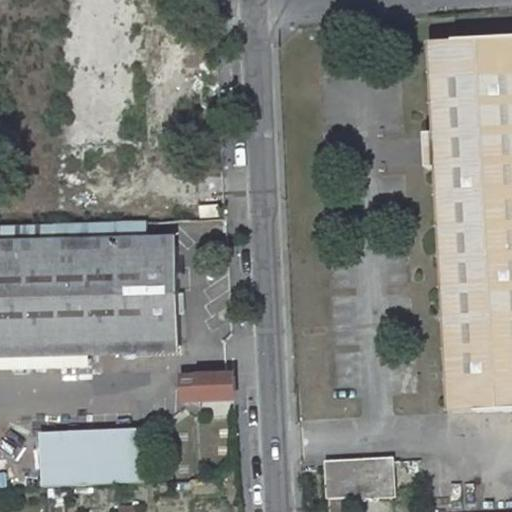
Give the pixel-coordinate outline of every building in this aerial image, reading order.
[(511,40),(434,44),(454,414),(511,410),(511,40)] [(149,247),(148,223),(118,224),(0,227),(0,351),(182,346),(179,246),(149,247)] [(237,400),(236,376),(197,377),(183,378),(184,402),(198,401),(237,400)] [(146,484),(144,439),(42,443),(43,473),(44,488),(146,484)] [(367,467),(367,463),(346,464),(346,468),(332,469),(334,511),(351,511),(350,498),(394,496),(392,462),(373,463),(373,467),(367,467)]
